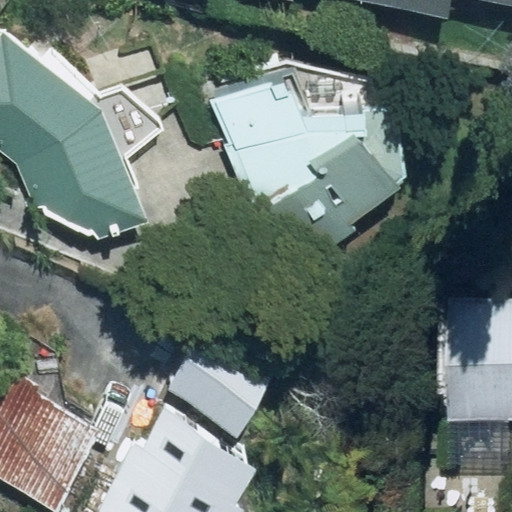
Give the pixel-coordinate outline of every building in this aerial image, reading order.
[(0,141),(18,157),(35,200),(100,230),(147,212),(125,153),(162,120),(124,77),(106,83),(57,44),(49,54),(2,16),(0,18),(0,141)] [(280,57),(204,84),(243,202),(303,256),(348,213),(400,162),(395,157),(398,81),(309,78),(308,99),(298,109),(280,57)] [(511,285),(466,283),(458,447),(511,449),(511,285)] [(233,511),(244,491),(232,485),(251,447),(224,433),(264,354),(177,309),(152,358),(168,366),(153,395),(159,398),(140,435),(129,430),(94,498),(98,511),(233,511)] [(0,361),(0,477),(62,511),(95,449),(81,442),(96,413),(0,361)]
